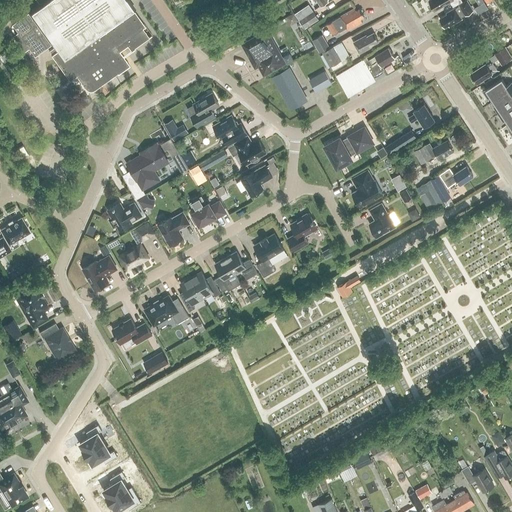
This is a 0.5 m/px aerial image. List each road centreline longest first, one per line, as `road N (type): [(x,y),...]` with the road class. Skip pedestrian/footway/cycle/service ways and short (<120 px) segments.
road 1 (unclassified): [(77,226),(124,107),(205,66),(296,134)]
road 2 (unclassified): [(78,317),(285,199),(290,187)]
road 3 (unknown): [(321,283),(506,172)]
road 4 (unclassified): [(296,134),(434,59)]
road 5 (unclassified): [(52,445),(103,364),(78,317)]
road 6 (tertiary): [(511,181),(434,59)]
